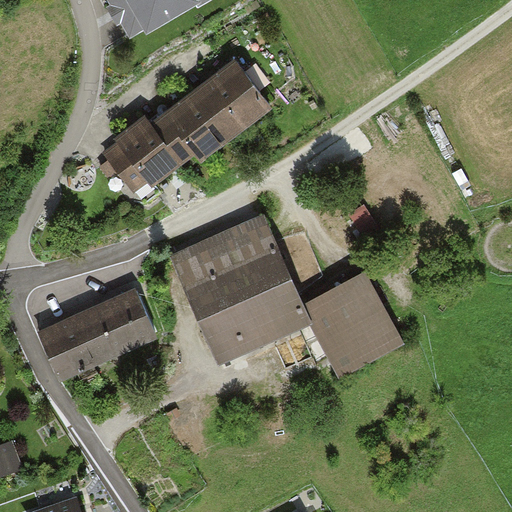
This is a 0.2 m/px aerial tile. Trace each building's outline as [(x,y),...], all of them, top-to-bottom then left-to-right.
[(202,0),(127,0),(147,32),(202,0)] [(200,155),(206,162),(278,106),(238,55),(166,111),(200,155)] [(200,155),(166,111),(148,125),(142,117),(95,154),(127,195),(145,181),(154,191),(200,155)] [(373,207),(358,217),(376,246),(391,236),(373,207)] [(267,212),(172,254),(219,361),(314,319),(267,212)] [(370,271),(309,302),(346,376),(408,345),(370,271)] [(140,284),(40,329),(63,378),(162,333),(140,284)] [(0,372),(10,369),(0,336),(0,372)] [(0,477),(25,468),(14,439),(0,444),(0,477)] [(81,511),(76,496),(24,511),(81,511)]
